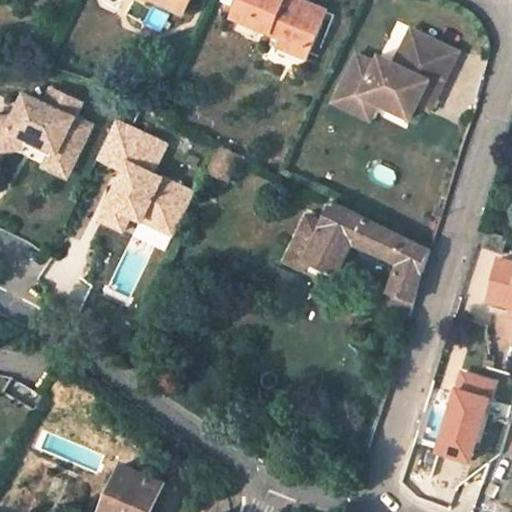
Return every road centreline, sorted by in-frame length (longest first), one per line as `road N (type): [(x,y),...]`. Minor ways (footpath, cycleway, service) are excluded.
road 1 (residential): [(371,511),(511,31)]
road 2 (unclassified): [(266,483),(0,298)]
road 3 (unknown): [(54,335),(56,273),(102,172)]
